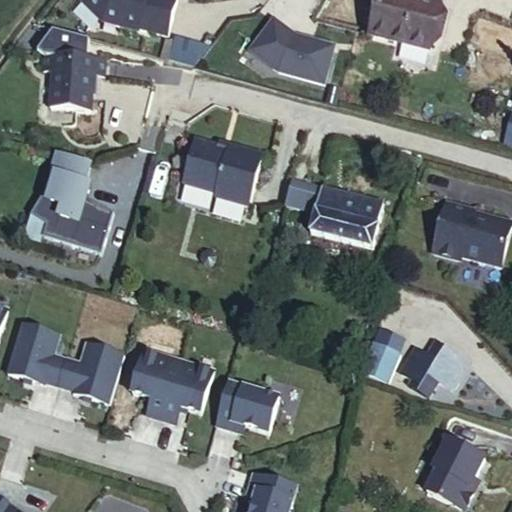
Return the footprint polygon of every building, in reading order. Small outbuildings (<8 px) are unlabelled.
[(86,0),(82,7),(108,24),(140,33),(140,31),(167,38),(177,2),(168,0),(86,0)] [(406,0),(380,0),(372,37),(431,52),(442,9),(406,0)] [(250,54),(278,75),(324,88),(334,49),(303,41),(303,43),(298,42),(298,44),(292,42),(294,39),(274,23),(250,54)] [(36,53),(45,56),(43,72),(53,72),(50,109),(90,113),(93,78),(104,79),(105,62),(84,60),(89,41),(43,29),(36,53)] [(200,71),(206,48),(177,40),(170,63),(200,71)] [(250,210),(264,157),(230,147),(229,151),(220,148),(198,142),(185,186),(217,196),(215,200),(250,210)] [(106,257),(115,214),(90,209),(99,168),(60,159),(50,203),(41,201),(36,225),(51,228),(47,244),(106,257)] [(324,192),(293,185),(287,208),(318,215),(318,214),(311,213),(316,191),(324,193),(324,192)] [(316,191),(311,213),(318,214),(313,235),(375,250),(386,207),(345,198),(324,193),(316,191)] [(474,212),(447,205),(433,254),(460,262),(461,258),(500,269),(511,226),(511,225),(473,214),(474,212)] [(26,327),(10,379),(47,390),(48,388),(76,396),(75,399),(112,409),(128,357),(91,346),(85,367),(57,358),(63,338),(26,327)] [(399,359),(371,347),(362,367),(390,379),(395,367),(399,359)] [(415,383),(410,390),(429,401),(455,360),(436,347),(423,369),(415,383)] [(148,355),(135,398),(155,404),(151,421),(179,429),(184,413),(204,419),(217,376),(148,355)] [(415,383),(423,369),(416,364),(407,378),(415,383)] [(401,370),(395,367),(390,379),(397,381),(401,370)] [(219,431),(234,435),(237,428),(249,432),(272,439),(283,402),(232,388),(219,431)] [(237,428),(234,435),(247,439),(249,432),(237,428)] [(487,461),(449,443),(437,470),(439,472),(429,492),(464,509),(469,508),(475,495),(473,490),(477,481),(487,461)] [(255,478),(251,494),(258,496),(253,511),(292,511),(299,491),(255,478)] [(482,483),(477,481),(473,490),(475,495),(482,483)]
